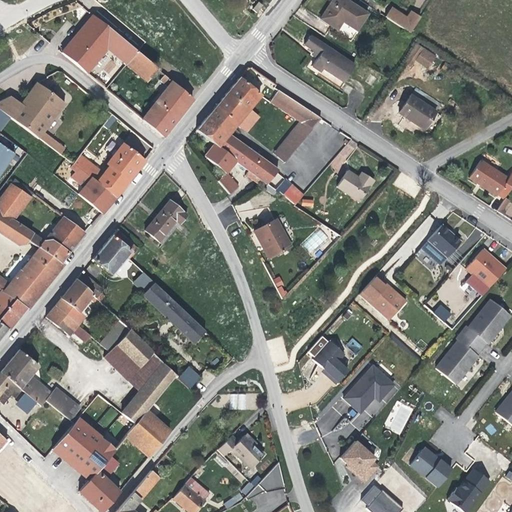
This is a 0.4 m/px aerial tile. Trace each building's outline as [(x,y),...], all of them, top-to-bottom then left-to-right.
[(319,20),(329,28),(336,17),(342,22),(355,31),(367,15),(344,0),(331,0),(319,20)] [(390,9),(385,17),(410,33),(419,18),(408,12),(403,19),(390,9)] [(90,16),(59,53),(85,74),(96,61),(105,50),(126,67),(136,54),(113,35),(90,16)] [(336,17),(329,28),(335,32),(342,22),(336,17)] [(228,21),(225,26),(230,29),(233,25),(228,21)] [(120,25),(113,35),(136,54),(144,45),(120,25)] [(306,46),(313,50),(320,55),(316,60),(312,67),(320,72),(319,74),(339,88),(353,65),(311,37),(306,46)] [(144,45),(136,54),(153,68),(161,59),(144,45)] [(419,46),(411,60),(429,69),(437,55),(419,46)] [(320,55),(313,50),(311,53),(309,56),(316,60),(320,55)] [(153,68),(136,54),(126,67),(160,96),(154,103),(175,121),(191,100),(153,68)] [(260,180),(263,182),(267,185),(277,171),(228,134),(236,124),(247,109),(259,95),(237,79),(231,87),(217,104),(195,131),(214,145),(234,160),(248,171),(260,180)] [(63,105),(35,83),(24,98),(19,104),(9,97),(0,101),(0,111),(9,118),(59,156),(64,150),(42,132),(63,105)] [(277,149),(287,159),(321,120),(277,91),(269,103),(299,124),(277,149)] [(407,119),(420,128),(432,110),(409,95),(397,112),(407,119)] [(170,128),(175,121),(154,103),(146,114),(141,121),(162,138),(170,128)] [(135,104),(129,111),(141,121),(146,114),(135,104)] [(257,117),(247,109),(236,124),(245,132),(257,117)] [(0,111),(0,130),(9,118),(0,111)] [(0,171),(12,153),(0,144),(0,171)] [(216,181),(218,183),(227,194),(236,187),(224,173),(234,160),(214,145),(208,152),(204,157),(221,171),(219,173),(221,175),(216,181)] [(108,168),(127,182),(138,169),(143,163),(122,146),(106,165),(108,168)] [(283,163),(287,159),(277,149),(273,154),(283,163)] [(72,165),(96,184),(102,176),(79,157),(72,165)] [(498,192),(503,197),(511,183),(511,169),(511,168),(504,177),(478,159),(467,176),(479,184),(495,195),(498,192)] [(77,195),(100,215),(107,207),(114,200),(96,184),(72,165),(70,168),(76,173),(71,178),(83,188),(77,195)] [(96,184),(114,200),(120,192),(127,182),(108,168),(102,176),(96,184)] [(257,183),(260,180),(248,171),(245,174),(257,183)] [(374,181),(365,176),(361,182),(356,179),(347,172),(339,184),(362,199),(374,181)] [(361,182),(365,176),(363,174),(360,173),(356,179),(361,182)] [(38,249),(60,264),(74,246),(83,234),(62,218),(46,238),(14,217),(31,194),(13,180),(0,197),(0,213),(31,234),(26,241),(38,249)] [(283,194),(294,205),(302,196),(290,185),(283,194)] [(244,221),(254,213),(252,210),(262,203),(253,189),(232,204),(244,221)] [(503,197),(495,209),(502,214),(504,211),(501,209),(507,200),(503,197)] [(301,206),(313,208),(314,200),(302,198),(301,206)] [(186,215),(168,201),(157,215),(144,232),(161,245),(186,215)] [(23,246),(26,241),(31,234),(0,213),(0,234),(17,246),(23,246)] [(262,245),(270,259),(290,246),(275,219),(254,232),(262,245)] [(439,226),(418,249),(439,265),(458,242),(444,230),(439,226)] [(136,250),(116,230),(91,260),(110,276),(125,258),(127,260),(136,250)] [(8,286),(30,303),(33,302),(61,265),(60,264),(38,249),(20,272),(18,272),(8,284),(7,285),(8,286)] [(482,296),(504,268),(488,256),(480,249),(464,269),(470,274),(463,282),(482,296)] [(134,281),(140,273),(130,263),(125,269),(125,272),(134,281)] [(141,294),(151,283),(140,273),(134,281),(131,284),(135,288),(141,294)] [(101,292),(81,274),(74,281),(89,295),(95,300),(115,318),(119,313),(103,299),(102,301),(97,297),(101,292)] [(281,297),(288,293),(279,276),(272,280),(281,297)] [(387,288),(374,276),(372,279),(402,306),(404,303),(387,288)] [(0,291),(25,310),(28,306),(30,303),(8,286),(7,285),(8,284),(1,278),(0,279),(0,291)] [(402,306),(372,279),(359,293),(390,321),(402,306)] [(89,295),(74,281),(60,300),(77,314),(78,313),(88,300),(92,304),(95,300),(89,295)] [(191,344),(203,331),(151,283),(141,294),(140,296),(191,344)] [(0,303),(19,317),(21,315),(25,310),(0,291),(0,303)] [(359,293),(357,296),(378,315),(390,321),(359,293)] [(511,315),(488,298),(466,324),(487,344),(501,328),(511,316),(511,315)] [(77,314),(60,300),(58,302),(53,308),(75,326),(83,317),(78,313),(77,314)] [(0,326),(5,330),(7,332),(19,317),(0,303),(0,326)] [(432,312),(443,322),(451,314),(440,304),(432,312)] [(89,338),(53,308),(44,319),(66,337),(70,333),(83,345),(89,338)] [(108,354),(128,331),(118,322),(98,346),(108,354)] [(466,324),(455,336),(457,338),(478,354),(487,344),(466,324)] [(137,393),(160,364),(128,331),(108,354),(103,360),(137,393)] [(345,345),(356,354),(363,347),(352,337),(345,345)] [(327,338),(311,357),(320,365),(338,382),(349,369),(339,359),(344,353),(327,338)] [(478,354),(457,338),(434,367),(455,384),(478,354)] [(88,481),(96,472),(106,459),(145,412),(173,376),(160,364),(137,393),(100,439),(77,419),(76,420),(73,417),(79,409),(63,397),(57,404),(49,397),(43,392),(44,390),(29,377),(36,368),(24,358),(17,352),(0,372),(20,390),(40,407),(45,401),(73,424),(51,450),(57,455),(68,465),(81,475),(88,481)] [(189,389),(201,377),(190,366),(178,377),(189,389)] [(391,386),(370,367),(342,400),(354,411),(357,413),(376,391),(383,396),(391,386)] [(0,402),(1,404),(9,393),(14,397),(20,390),(0,372),(0,402)] [(511,386),(492,412),(511,428),(511,427),(511,386)] [(55,390),(49,397),(57,404),(63,397),(55,390)] [(254,393),(229,395),(230,410),(255,408),(254,393)] [(400,435),(413,409),(397,400),(384,426),(400,435)] [(133,445),(148,458),(169,433),(145,412),(106,459),(115,467),(123,458),(124,456),(133,445)] [(237,441),(231,435),(217,449),(223,456),(230,449),(249,468),(264,455),(254,445),(244,434),(237,441)] [(373,459),(353,442),(339,459),(347,466),(358,476),(356,478),(363,484),(377,468),(371,463),(373,459)] [(27,471),(30,468),(5,444),(0,449),(0,459),(15,474),(22,467),(27,471)] [(407,465),(434,487),(448,470),(437,460),(435,462),(432,460),(431,458),(430,455),(423,449),(420,450),(407,465)] [(175,476),(184,484),(185,483),(200,466),(191,458),(175,476)] [(284,489),(277,463),(256,485),(263,492),(265,494),(284,489)] [(358,476),(347,466),(345,468),(349,472),(356,478),(358,476)] [(463,511),(487,479),(471,468),(455,490),(453,493),(450,491),(444,499),(462,511),(463,511)] [(133,511),(131,509),(157,478),(150,471),(115,511),(133,511)] [(98,511),(102,511),(118,493),(96,472),(88,481),(78,492),(95,509),(98,511)] [(184,484),(172,497),(182,506),(189,511),(195,511),(205,501),(185,483),(184,484)] [(263,492),(256,485),(244,498),(245,501),(263,492)] [(361,501),(368,507),(381,492),(375,486),(361,501)] [(369,511),(400,511),(403,509),(382,490),(381,492),(368,507),(366,509),(369,511)] [(228,509),(243,498),(239,492),(224,503),(228,509)] [(52,505),(61,497),(58,494),(54,498),(50,502),(52,505)] [(76,511),(61,497),(52,505),(45,511),(76,511)]
